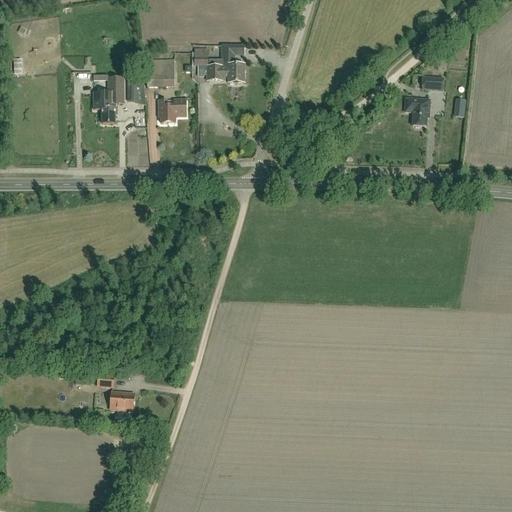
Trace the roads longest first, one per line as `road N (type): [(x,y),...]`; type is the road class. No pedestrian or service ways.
road 1 (secondary): [(253,184),(511,193)]
road 2 (secondary): [(0,182),(253,184)]
road 3 (track): [(144,511),(209,321)]
road 4 (track): [(209,321),(253,184)]
road 5 (track): [(385,84),(484,0)]
road 6 (unclassified): [(275,109),(338,117),(385,84)]
